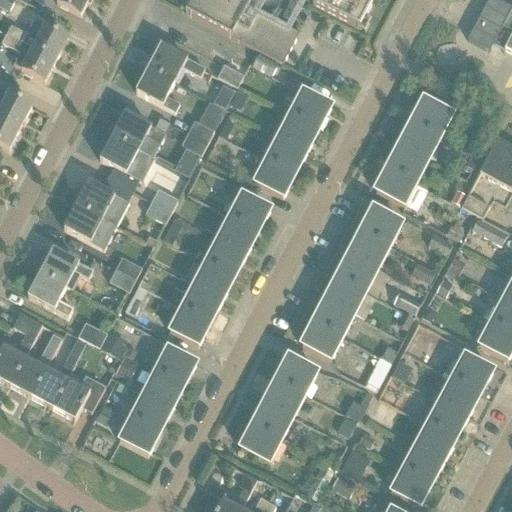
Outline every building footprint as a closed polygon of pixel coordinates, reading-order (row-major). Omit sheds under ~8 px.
[(0,0),(0,11),(9,16),(16,2),(10,0),(0,0)] [(80,19),(89,0),(59,0),(56,6),(80,19)] [(315,0),(312,7),(358,31),(374,0),(192,0),(184,16),(282,67),(298,36),(247,9),(252,0),(315,0)] [(511,11),(490,0),(489,0),(467,42),(489,53),(511,11)] [(511,9),(502,30),(511,35),(511,36),(504,52),(511,56),(511,9)] [(6,38),(55,64),(67,43),(32,24),(25,37),(11,30),(6,38)] [(55,64),(6,38),(2,47),(20,57),(13,69),(20,73),(44,86),(55,64)] [(160,49),(148,72),(174,86),(181,72),(199,82),(205,72),(160,49)] [(278,67),(259,57),(251,71),(270,82),(278,67)] [(223,68),(216,82),(236,93),(244,79),(223,68)] [(166,101),(174,86),(148,72),(135,96),(173,116),(178,107),(166,101)] [(289,118),(318,133),(330,110),(301,95),(292,90),(286,100),(296,106),(289,118)] [(0,120),(20,131),(31,110),(8,97),(0,92),(0,120)] [(239,94),(231,108),(240,112),(247,99),(239,94)] [(218,100),(214,107),(226,113),(230,106),(218,100)] [(412,127),(440,142),(452,119),(424,104),(412,127)] [(124,117),(112,141),(154,163),(167,140),(124,117)] [(277,141),(306,156),(318,133),(289,118),(277,141)] [(0,148),(8,153),(20,131),(0,120),(0,148)] [(194,125),(187,137),(208,148),(214,136),(194,125)] [(226,125),(219,138),(224,141),(231,128),(226,125)] [(399,150),(428,165),(440,142),(412,127),(399,150)] [(208,148),(187,137),(181,149),(201,160),(208,148)] [(112,141),(99,164),(142,187),(154,163),(112,141)] [(265,164),(294,179),(306,156),(277,141),(265,164)] [(479,177),(511,194),(511,151),(497,144),(479,177)] [(387,173),(416,188),(428,165),(399,150),(387,173)] [(475,162),(456,152),(449,165),(468,175),(475,162)] [(253,187),(282,202),(294,179),(265,164),(253,187)] [(416,188),(387,173),(375,196),(404,211),(416,188)] [(76,209),(116,230),(128,207),(88,185),(76,209)] [(157,194),(151,207),(171,217),(178,204),(157,194)] [(489,209),(468,198),(461,211),(482,222),(489,209)] [(229,222),(257,237),(269,214),(241,199),(229,222)] [(171,217),(151,207),(145,219),(165,229),(171,217)] [(103,254),(116,230),(76,209),(63,232),(103,254)] [(361,236),(390,251),(402,228),(373,213),(361,236)] [(217,245),(245,259),(257,237),(229,222),(217,245)] [(501,250),(507,238),(478,222),(471,234),(501,250)] [(349,259),(378,274),(390,251),(361,236),(349,259)] [(453,248),(434,238),(427,251),(446,261),(453,248)] [(205,267),(233,282),(245,259),(217,245),(205,267)] [(40,277),(66,291),(74,277),(88,284),(92,275),(52,254),(40,277)] [(337,282),(366,297),(378,274),(349,259),(337,282)] [(121,261),(115,274),(135,284),(142,272),(121,261)] [(470,273),(470,262),(456,262),(456,273),(470,273)] [(427,288),(433,274),(415,265),(409,279),(427,288)] [(193,290),(221,305),(233,282),(205,267),(193,290)] [(135,284),(115,274),(108,286),(129,297),(135,284)] [(66,291),(40,277),(27,301),(68,322),(73,313),(59,305),(66,291)] [(325,305),(354,320),(366,297),(337,282),(325,305)] [(511,286),(503,304),(511,309),(511,286)] [(139,290),(126,315),(134,319),(147,295),(139,290)] [(181,313),(209,328),(221,305),(193,290),(181,313)] [(511,338),(511,309),(503,304),(490,327),(511,338)] [(313,328),(342,342),(354,320),(325,305),(313,328)] [(209,328),(181,313),(169,336),(197,351),(209,328)] [(0,385),(9,391),(24,362),(41,329),(20,317),(13,331),(25,338),(15,357),(2,350),(0,354),(0,385)] [(263,322),(260,331),(281,337),(284,328),(263,322)] [(107,339),(85,327),(77,341),(99,353),(107,339)] [(506,365),(511,354),(511,338),(490,327),(478,350),(506,365)] [(342,342),(313,328),(301,350),(330,365),(342,342)] [(120,333),(121,341),(106,342),(107,357),(146,356),(145,332),(120,333)] [(37,368),(24,362),(9,391),(30,402),(42,380),(45,373),(61,343),(52,339),(37,368)] [(155,376),(183,391),(195,368),(167,353),(155,376)] [(58,380),(45,373),(42,380),(30,402),(51,413),(67,384),(80,360),(71,355),(58,380)] [(451,383),(479,398),(492,375),(463,360),(451,383)] [(277,385),(305,400),(317,377),(289,362),(277,385)] [(375,373),(366,390),(375,396),(385,378),(375,373)] [(143,399),(171,414),(183,391),(155,376),(143,399)] [(79,391),(67,384),(51,413),(74,425),(81,412),(91,417),(105,391),(85,380),(79,391)] [(479,398),(451,383),(439,405),(467,421),(479,398)] [(264,408),(293,423),(305,400),(277,385),(264,408)] [(131,422),(159,437),(171,414),(143,399),(131,422)] [(398,413),(378,403),(371,416),(391,426),(398,413)] [(467,421),(439,405),(427,428),(455,443),(467,421)] [(252,431),(281,446),(293,423),(264,408),(252,431)] [(104,410),(96,424),(106,430),(114,416),(104,410)] [(345,421),(338,435),(348,440),(355,427),(345,421)] [(159,437),(131,422),(119,445),(147,460),(159,437)] [(455,443),(427,428),(415,451),(443,466),(455,443)] [(281,446),(252,431),(240,454),(269,469),(281,446)] [(431,489),(443,466),(415,451),(402,474),(431,489)] [(369,463),(351,453),(340,474),(359,483),(369,463)] [(431,489),(402,474),(390,496),(418,511),(431,489)] [(217,511),(241,511),(256,486),(243,479),(241,483),(241,484),(238,490),(242,493),(236,503),(226,498),(217,511)] [(356,491),(337,480),(330,493),(349,503),(356,491)] [(254,511),(264,511),(267,507),(260,502),(254,511)]
